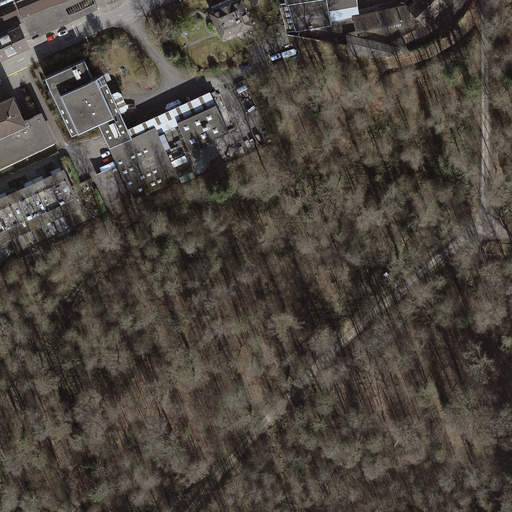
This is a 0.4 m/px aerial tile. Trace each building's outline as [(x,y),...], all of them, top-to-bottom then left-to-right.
[(0,26),(14,20),(63,0),(36,0),(18,7),(0,15),(0,26)] [(0,26),(0,32),(0,33),(1,35),(19,27),(25,24),(33,39),(99,8),(94,0),(63,0),(14,20),(0,26)] [(212,12),(222,35),(240,27),(241,28),(251,23),(245,11),(246,11),(241,0),(226,0),(212,7),(214,11),(212,12)] [(357,0),(285,0),(286,3),(279,4),(285,25),(287,32),(331,25),(331,22),(329,9),(358,4),(357,0)] [(413,0),(410,4),(413,18),(419,17),(425,22),(448,0),(413,0)] [(337,20),(341,36),(365,29),(364,28),(402,20),(403,23),(413,20),(413,18),(410,4),(401,2),(400,6),(379,11),(337,20)] [(331,22),(337,20),(379,11),(378,4),(359,9),(358,4),(329,9),(331,22)] [(287,32),(285,25),(281,26),(280,22),(269,26),(268,27),(267,29),(266,30),(266,34),(270,37),(277,51),(291,45),(290,44),(288,35),(287,32)] [(0,56),(27,44),(19,27),(1,35),(0,33),(0,32),(0,56)] [(318,49),(319,41),(288,35),(290,44),(318,49)] [(349,36),(348,46),(346,54),(391,54),(396,49),(405,45),(400,38),(386,46),(349,36)] [(331,43),(319,41),(318,49),(330,51),(331,43)] [(348,46),(331,43),(330,51),(346,54),(348,46)] [(72,135),(98,123),(134,198),(179,178),(158,134),(178,125),(190,149),(229,132),(216,104),(178,121),(176,117),(132,137),(128,128),(103,73),(93,77),(85,58),(45,76),(72,135)] [(210,91),(128,128),(132,137),(176,117),(178,121),(216,104),(210,91)] [(0,132),(13,127),(23,122),(12,99),(0,104),(0,132)] [(23,122),(13,127),(25,153),(53,140),(41,113),(23,122)] [(13,127),(0,132),(0,135),(12,160),(25,153),(13,127)] [(0,165),(12,160),(0,135),(0,165)] [(116,210),(131,203),(115,167),(100,174),(116,210)] [(65,211),(79,205),(63,169),(49,176),(65,211)] [(51,218),(65,211),(49,176),(35,182),(51,218)] [(38,224),(51,218),(35,182),(21,188),(38,224)] [(24,230),(38,224),(21,188),(8,195),(24,230)] [(0,213),(10,236),(24,230),(8,195),(0,198),(0,213)] [(0,240),(10,236),(0,213),(0,240)]
